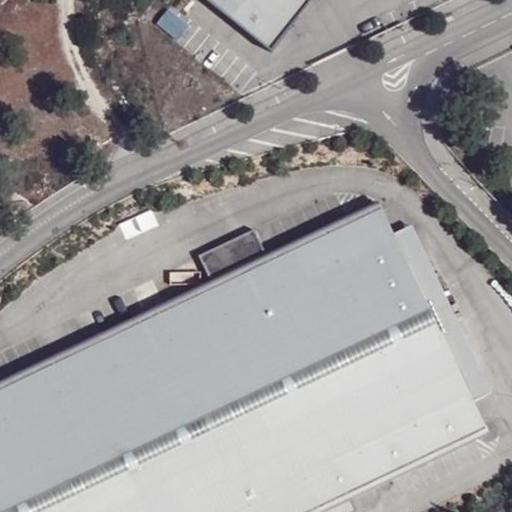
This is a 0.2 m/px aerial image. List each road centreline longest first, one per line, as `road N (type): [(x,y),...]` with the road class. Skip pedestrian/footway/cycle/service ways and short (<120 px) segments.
road 1 (residential): [(360,97),(321,100),(133,171),(42,227),(0,268)]
road 2 (residential): [(511,242),(419,144),(360,97)]
road 3 (track): [(133,171),(58,33),(61,0)]
road 4 (unclassified): [(360,97),(511,13)]
